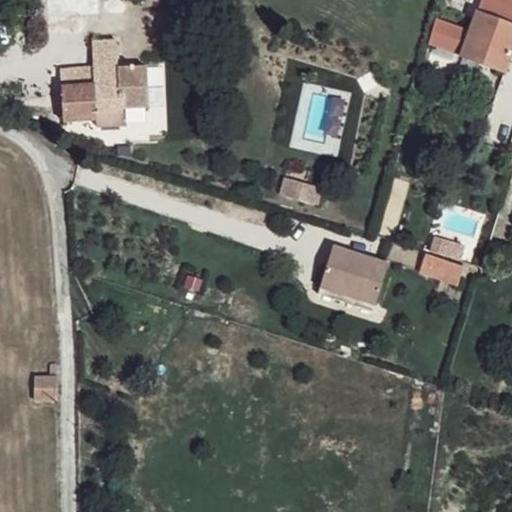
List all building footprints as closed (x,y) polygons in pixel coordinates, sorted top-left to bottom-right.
[(511,24),(511,0),(482,0),(478,11),(511,24)] [(511,24),(478,11),(461,56),(505,73),(511,54),(511,24)] [(99,21),(67,23),(69,48),(70,59),(99,57),(99,21)] [(69,48),(35,49),(35,64),(70,59),(69,48)] [(70,59),(35,64),(40,111),(103,110),(103,103),(99,57),(70,59)] [(113,101),(103,103),(103,110),(103,117),(115,116),(113,101)] [(300,166),(289,163),(282,178),(294,184),(300,166)] [(382,243),(324,223),(309,272),(370,290),(382,243)] [(461,243),(421,232),(412,256),(455,268),(461,243)] [(55,377),(32,378),(29,400),(56,400),(55,377)]
